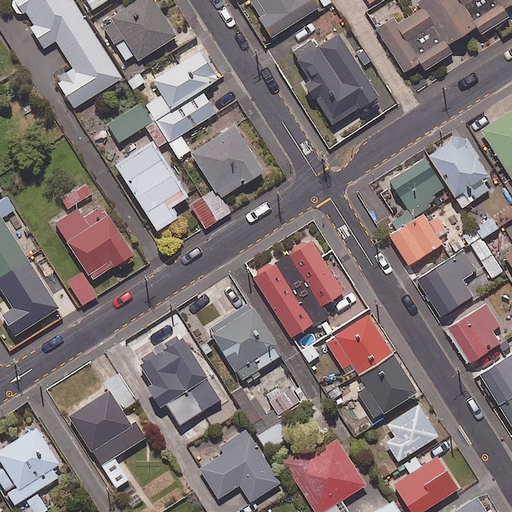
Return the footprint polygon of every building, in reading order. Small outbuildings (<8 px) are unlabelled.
[(120,76),(72,0),(11,0),(18,11),(24,8),(33,22),(29,25),(42,46),(55,38),(72,66),(54,76),(73,106),(120,76)] [(103,0),(84,0),(90,9),(103,0)] [(175,33),(154,0),(131,0),(99,21),(126,64),(175,33)] [(251,0),(271,33),(316,6),(313,0),(251,0)] [(447,43),(475,25),(480,34),(507,17),(502,8),(511,1),(511,0),(411,0),(410,1),(415,9),(397,21),(392,12),(373,24),(403,71),(419,60),(425,68),(452,51),(447,43)] [(310,76),(303,81),(329,123),(360,104),(364,111),(381,100),(334,24),(294,49),(310,76)] [(153,116),(200,87),(216,77),(198,48),(151,78),(161,93),(145,103),(153,116)] [(140,60),(135,64),(122,72),(132,88),(145,80),(140,72),(145,68),(140,60)] [(215,111),(200,87),(153,116),(178,156),(190,149),(180,133),(215,111)] [(151,120),(140,101),(106,121),(118,140),(151,120)] [(511,106),(478,128),(511,181),(511,106)] [(214,187),(219,195),(261,167),(232,123),(190,151),(214,187)] [(487,171),(461,132),(427,154),(461,205),(487,188),(479,176),(487,171)] [(186,194),(151,138),(114,161),(155,228),(176,215),(169,204),(186,194)] [(442,186),(422,156),(389,179),(413,215),(435,200),(431,193),(442,186)] [(61,196),(68,208),(91,194),(84,182),(61,196)] [(230,211),(219,195),(214,187),(190,203),(206,227),(230,211)] [(14,207),(6,195),(0,198),(0,287),(10,304),(0,310),(0,313),(13,334),(56,306),(62,316),(76,307),(64,287),(51,295),(0,216),(14,207)] [(54,220),(66,238),(90,276),(131,251),(109,216),(101,203),(81,216),(76,206),(54,220)] [(428,222),(422,212),(389,233),(407,263),(450,236),(438,216),(428,222)] [(502,269),(481,237),(470,244),(491,276),(502,269)] [(341,289),(310,239),(253,274),(290,335),(327,312),(321,302),(341,289)] [(476,269),(463,248),(416,276),(439,314),(472,294),(462,278),(476,269)] [(511,248),(503,254),(511,269),(511,248)] [(96,295),(82,272),(68,281),(82,304),(96,295)] [(281,351),(248,300),(205,328),(239,379),(281,351)] [(511,311),(497,320),(486,301),(447,324),(468,360),(511,333),(511,311)] [(391,350),(367,310),(323,337),(347,377),(391,350)] [(219,398),(181,333),(137,359),(150,381),(146,384),(172,427),(219,398)] [(495,402),(511,391),(511,350),(477,371),(495,402)] [(416,390),(393,353),(359,374),(368,389),(358,395),(371,417),(416,390)] [(135,398),(119,373),(102,384),(105,387),(66,413),(115,487),(128,478),(113,455),(144,435),(125,405),(135,398)] [(299,400),(287,381),(266,395),(277,413),(299,400)] [(511,391),(495,402),(511,429),(511,391)] [(437,434),(417,403),(385,422),(393,434),(385,439),(396,459),(437,434)] [(289,436),(280,421),(257,434),(266,449),(289,436)] [(58,461),(35,424),(0,446),(0,459),(4,465),(0,467),(0,481),(19,511),(39,511),(46,508),(35,489),(57,475),(51,466),(58,461)] [(279,481),(246,428),(221,444),(225,449),(200,465),(219,495),(239,483),(257,511),(286,492),(279,481)] [(365,482),(333,435),(304,455),(299,448),(282,459),(317,511),(342,511),(347,509),(340,499),(365,482)] [(417,511),(457,486),(436,454),(420,465),(415,457),(405,463),(410,470),(392,482),(411,511),(417,511)] [(491,511),(490,509),(486,511),(475,494),(446,511),(491,511)] [(400,511),(393,500),(372,511),(400,511)]
